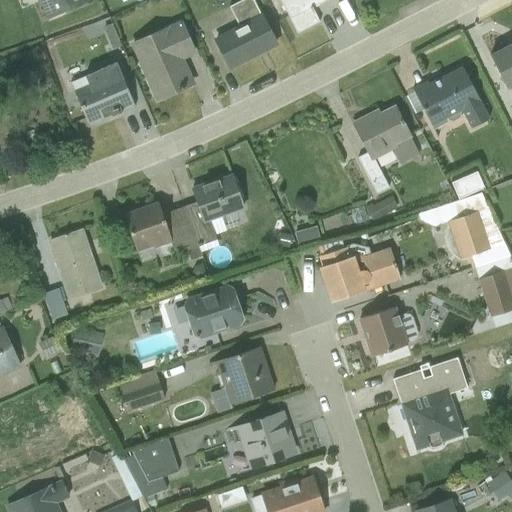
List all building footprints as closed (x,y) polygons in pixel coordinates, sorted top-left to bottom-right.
[(38,0),(47,20),(89,2),(87,0),(38,0)] [(232,66),(275,45),(252,0),(223,0),(237,26),(213,39),(228,69),(232,66)] [(328,0),(279,0),(296,34),(319,23),(312,9),(318,6),(318,5),(328,0)] [(111,51),(121,47),(109,19),(100,23),(102,28),(101,29),(111,51)] [(132,43),(156,99),(191,84),(181,61),(196,55),(182,21),(132,43)] [(511,45),(490,57),(508,92),(511,89),(511,31),(511,32),(511,45)] [(111,117),(134,107),(115,63),(99,70),(96,68),(86,72),(85,76),(70,83),(87,125),(91,123),(93,125),(100,122),(101,119),(110,115),(111,117)] [(470,129),(488,120),(462,68),(428,85),(427,82),(412,90),(431,127),(446,119),(447,120),(452,122),(458,119),(460,114),(459,112),(460,111),(470,129)] [(399,165),(418,156),(394,108),(371,120),(369,116),(353,125),(367,153),(357,158),(376,195),(388,189),(373,160),(391,151),(399,165)] [(449,187),(454,202),(484,189),(477,172),(457,180),(458,183),(449,187)] [(209,222),(242,210),(231,176),(191,189),(196,203),(182,208),(196,247),(215,240),(209,222)] [(459,259),(467,257),(471,269),(474,267),(508,256),(481,193),(414,215),(416,221),(433,227),(447,223),(445,227),(444,233),(445,241),(447,248),(450,254),(456,259),(459,259)] [(364,208),(372,223),(397,209),(390,197),(372,207),(371,204),(364,208)] [(174,255),(196,247),(182,208),(161,215),(157,204),(123,216),(137,253),(152,247),(153,249),(170,243),(174,255)] [(350,210),(353,225),(366,221),(362,207),(350,210)] [(319,241),(316,227),(293,233),(297,247),(319,241)] [(67,301),(101,289),(81,231),(66,236),(65,235),(63,235),(64,237),(49,242),(64,286),(42,294),(44,300),(42,301),(52,328),(69,323),(62,301),(66,300),(67,301)] [(276,247),(288,250),(291,237),(279,234),(276,247)] [(361,289),(399,277),(389,248),(369,254),(368,248),(350,244),(345,247),(342,247),(339,238),(317,244),(321,256),(320,256),(324,266),(320,267),(333,302),(362,292),(361,289)] [(493,328),(489,318),(511,309),(511,267),(508,256),(474,267),(478,279),(476,279),(486,307),(480,309),(470,329),(472,335),(493,328)] [(198,338),(239,324),(241,319),(232,291),(226,286),(186,298),(182,305),(182,307),(171,310),(176,325),(187,322),(191,335),(198,338)] [(0,316),(12,311),(6,298),(0,300),(0,316)] [(371,357),(407,345),(406,344),(413,341),(417,338),(417,333),(412,318),(409,315),(403,314),(398,316),(395,307),(359,319),(371,357)] [(0,374),(19,366),(1,326),(0,326),(0,374)] [(70,350),(97,356),(102,333),(75,327),(70,350)] [(62,349),(57,336),(38,344),(45,359),(59,353),(58,351),(62,349)] [(392,380),(415,450),(463,436),(449,395),(502,376),(492,346),(428,368),(427,364),(418,366),(419,370),(392,380)] [(229,405),(273,390),(273,389),(271,389),(265,372),(261,373),(258,363),(262,362),(258,350),(260,349),(259,348),(207,365),(208,367),(214,365),(216,372),(213,373),(215,378),(216,377),(221,389),(210,393),(217,414),(230,409),(229,405)] [(114,385),(124,413),(164,399),(154,373),(114,385)] [(248,469),(291,455),(287,443),(288,442),(285,432),(287,431),(281,413),(225,431),(226,432),(231,430),(235,444),(239,442),(248,469)] [(119,453),(143,499),(166,491),(161,477),(178,472),(166,438),(119,453)] [(87,463),(99,467),(104,454),(92,450),(87,463)] [(110,458),(131,501),(141,497),(118,454),(110,458)] [(64,481),(58,467),(54,469),(60,483),(6,506),(8,511),(60,511),(56,503),(69,498),(62,482),(64,481)] [(485,484),(497,501),(506,495),(510,500),(511,499),(511,484),(503,471),(485,484)] [(322,511),(311,479),(298,483),(296,478),(277,484),(278,486),(259,493),(260,496),(250,500),(253,511),(322,511)] [(221,509),(245,500),(241,487),(216,495),(221,509)] [(414,511),(454,511),(451,500),(414,511)] [(106,511),(137,511),(133,502),(106,511)]
